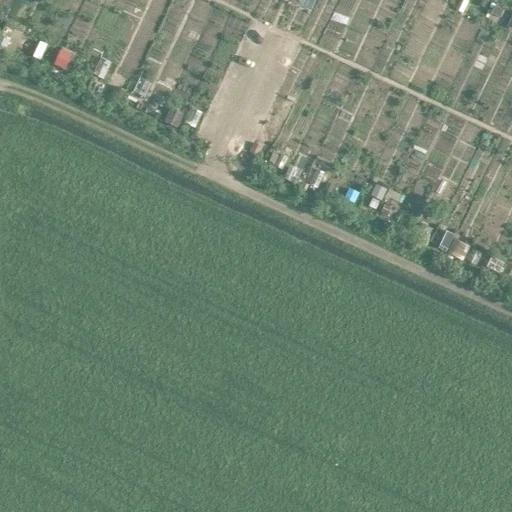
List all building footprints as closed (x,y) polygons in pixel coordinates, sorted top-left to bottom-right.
[(492,5),(489,11),(498,15),(501,9),(492,5)] [(56,52),(51,63),(62,68),(67,57),(56,52)] [(114,85),(110,92),(120,96),(123,89),(114,85)] [(168,106),(163,117),(175,123),(180,112),(168,106)] [(252,141),(248,151),(255,154),(259,145),(252,141)] [(270,151),(266,159),(271,162),(275,153),(270,151)] [(378,180),(370,196),(379,200),(387,184),(378,180)] [(325,181),(322,189),(328,192),(332,184),(325,181)] [(382,203),(377,212),(384,216),(389,207),(382,203)] [(421,222),(417,230),(426,234),(429,227),(421,222)] [(444,229),(437,243),(444,247),(451,232),(444,229)] [(453,237),(446,252),(461,259),(468,244),(453,237)]
